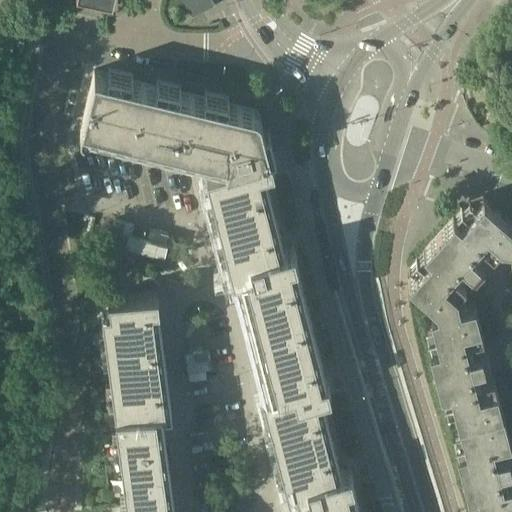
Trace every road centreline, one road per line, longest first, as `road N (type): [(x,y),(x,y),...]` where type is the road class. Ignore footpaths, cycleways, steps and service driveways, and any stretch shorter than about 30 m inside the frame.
road 1 (residential): [(276,511),(208,238),(57,201),(41,136),(63,27)]
road 2 (unknown): [(217,276),(172,306),(185,486),(193,504),(216,511)]
road 3 (residential): [(337,254),(318,280),(387,511)]
road 4 (primary): [(423,511),(364,319)]
road 5 (primary): [(364,319),(370,219),(384,183)]
road 6 (unclassified): [(389,131),(511,175)]
road 7 (residential): [(141,40),(207,50),(267,39)]
